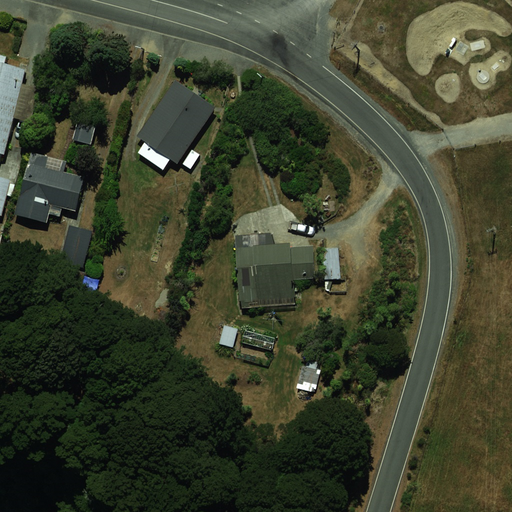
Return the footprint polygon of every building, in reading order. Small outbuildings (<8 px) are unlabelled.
[(24,65),(0,60),(0,166),(1,166),(24,65)] [(174,79),(138,140),(185,168),(219,105),(174,79)] [(34,154),(18,213),(47,221),(51,205),(60,171),(63,162),(34,154)] [(84,178),(60,171),(51,205),(75,212),(84,178)] [(0,218),(9,178),(0,175),(0,218)] [(97,235),(71,227),(63,260),(87,267),(97,235)] [(275,240),(235,245),(244,308),(296,301),(294,287),(320,283),(315,246),(276,251),(275,240)] [(238,330),(222,326),(218,345),(234,349),(238,330)] [(274,340),(245,330),(235,359),(264,369),(274,340)] [(309,386),(325,357),(308,348),(293,378),(309,386)]
